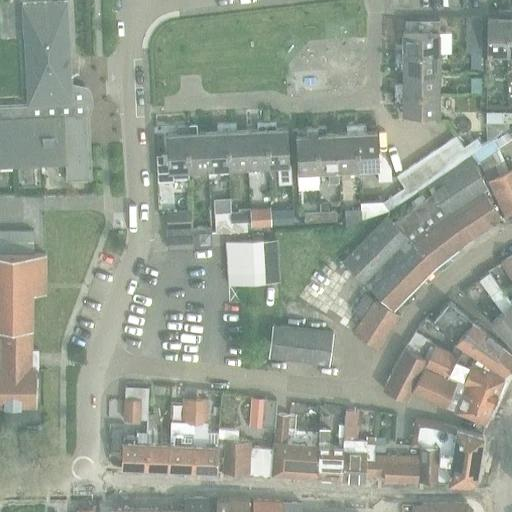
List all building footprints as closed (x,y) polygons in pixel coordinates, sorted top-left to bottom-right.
[(0,0),(0,163),(65,160),(66,180),(90,179),(86,114),(88,112),(88,109),(88,106),(87,104),(86,101),(86,100),(85,100),(85,101),(72,101),(67,1),(22,3),(27,105),(0,106),(0,0)] [(507,52),(507,8),(498,8),(498,16),(486,16),(486,52),(507,52)] [(394,52),(438,52),(438,20),(404,20),(404,31),(402,31),(402,43),(394,43),(394,52)] [(471,52),(481,52),(481,37),(471,37),(471,52)] [(438,72),(438,52),(394,52),(394,62),(401,62),(401,72),(438,72)] [(481,69),(481,52),(471,52),(471,69),(481,69)] [(394,92),(438,92),(438,72),(401,72),(401,83),(394,83),(394,92)] [(470,93),(481,93),(481,77),(470,77),(470,93)] [(438,112),(438,92),(394,92),(394,102),(402,102),(402,112),(438,112)] [(511,121),(511,111),(501,112),(501,121),(511,121)] [(501,121),(501,112),(486,112),(486,121),(501,121)] [(276,120),(266,121),(268,164),(277,164),(278,183),(291,182),(290,163),(289,163),(287,128),(276,128),(276,120)] [(259,165),(268,164),(266,121),(257,121),(257,129),(246,130),(248,166),(248,174),(259,173),(259,165)] [(511,121),(501,121),(486,121),(486,142),(508,128),(508,122),(511,121)] [(248,166),(246,130),(236,130),(236,122),(225,123),(227,167),(248,166)] [(209,168),(227,167),(225,123),(217,123),(217,131),(207,132),(209,168)] [(337,168),(358,167),(355,123),(346,124),(346,132),(336,132),(337,168)] [(355,123),(358,167),(376,167),(377,179),(390,179),(390,166),(379,151),(377,151),(376,131),(365,131),(364,123),(355,123)] [(169,170),(188,169),(186,125),(176,126),(177,133),(166,134),(167,154),(157,155),(158,180),(169,180),(169,170)] [(209,168),(207,132),(197,132),(196,125),(186,125),(188,169),(209,168)] [(306,135),(295,135),(298,183),(319,182),(318,169),(315,125),(305,126),(306,135)] [(337,168),(336,132),(325,133),(325,125),(315,125),(318,169),(328,169),(328,182),(338,182),(337,168)] [(499,149),(498,147),(511,138),(507,131),(493,141),(492,139),(471,154),(478,164),(480,163),(487,178),(504,214),(511,210),(511,166),(508,168),(504,159),(500,161),(496,151),(499,149)] [(458,161),(468,153),(454,134),(444,141),(458,161)] [(448,167),(458,161),(444,141),(435,147),(448,167)] [(438,174),(448,167),(435,147),(425,154),(438,174)] [(399,264),(414,284),(435,262),(474,232),(499,216),(498,213),(482,189),(485,187),(469,153),(468,153),(458,161),(448,167),(438,174),(428,181),(426,182),(431,190),(392,220),(386,214),(363,239),(397,266),(399,264)] [(428,181),(438,174),(425,154),(415,161),(428,181)] [(426,182),(428,181),(415,161),(406,168),(418,187),(426,182)] [(390,195),(382,200),(388,208),(396,203),(418,187),(406,168),(395,175),(403,186),(390,195)] [(364,207),(365,195),(350,195),(350,206),(364,207)] [(320,203),(321,221),(336,220),(336,210),(328,210),(327,202),(320,203)] [(305,222),(321,221),(320,203),(319,203),(319,211),(304,211),(305,222)] [(249,207),(250,226),(271,225),(271,223),(270,212),(270,206),(249,207)] [(344,210),(345,225),(361,219),(360,209),(344,210)] [(166,211),(167,228),(191,227),(190,210),(166,211)] [(215,232),(231,231),(230,211),(214,212),(215,232)] [(230,211),(231,231),(247,230),(246,220),(231,221),(230,211)] [(286,211),(270,212),(271,223),(286,222),(286,211)] [(167,234),(168,248),(192,247),(191,232),(167,234)] [(244,283),(263,281),(261,239),(226,241),(228,283),(243,282),(244,282),(244,283)] [(261,239),(263,281),(279,281),(277,239),(262,240),(262,239),(261,239)] [(391,309),(414,284),(399,264),(397,266),(363,239),(342,260),(391,309)] [(45,293),(45,253),(0,252),(0,404),(36,405),(37,367),(38,367),(38,349),(32,349),(31,293),(45,293)] [(511,253),(499,261),(511,281),(511,253)] [(511,305),(510,304),(511,302),(488,271),(477,279),(501,311),(490,321),(511,343),(511,305)] [(351,332),(376,348),(398,314),(373,298),(351,332)] [(453,339),(474,353),(504,373),(511,361),(511,352),(447,300),(430,320),(453,339)] [(267,355),(327,363),(331,331),(271,323),(267,355)] [(195,352),(197,338),(182,336),(181,350),(195,352)] [(444,375),(454,353),(433,343),(426,357),(422,364),(444,375)] [(404,346),(382,388),(405,399),(410,389),(422,364),(426,357),(404,346)] [(453,380),(442,405),(485,422),(502,377),(504,373),(474,353),(463,379),(446,372),(444,375),(453,380)] [(453,380),(444,375),(422,364),(410,389),(442,405),(453,380)] [(147,413),(147,412),(148,385),(125,384),(124,417),(147,417),(147,413)] [(194,419),(195,396),(183,396),(183,419),(194,419)] [(195,396),(194,419),(193,442),(192,468),(215,469),(216,444),(206,443),(207,396),(195,396)] [(273,428),(274,409),(275,400),(249,399),(248,427),(273,428)] [(271,474),(316,477),(318,439),(287,436),(290,411),(274,409),(273,428),(272,447),(271,474)] [(369,440),(369,439),(366,439),(365,451),(356,451),(357,425),(357,409),(344,409),(343,437),(341,478),(365,479),(365,474),(371,474),(372,440),(369,440)] [(169,468),(169,441),(156,440),(156,427),(154,412),(147,412),(147,413),(147,417),(147,430),(146,467),(169,468)] [(438,446),(437,480),(470,481),(476,477),(483,435),(443,422),(415,417),(410,444),(419,445),(438,446)] [(271,474),(272,447),(251,445),(251,440),(237,439),(238,428),(218,427),(218,438),(225,438),(223,470),(250,472),(271,474)] [(339,437),(338,445),(328,445),(329,428),(318,428),(318,439),(316,477),(341,478),(343,437),(339,437)] [(146,467),(147,430),(137,430),(137,433),(123,433),(122,465),(146,467)] [(192,468),(193,442),(183,442),(183,436),(169,435),(169,441),(169,468),(192,468)] [(411,480),(411,455),(374,454),(375,439),(369,439),(369,440),(372,440),(371,474),(383,474),(383,479),(411,480)] [(411,480),(437,480),(438,446),(419,445),(419,455),(411,455),(411,480)] [(184,508),(183,511),(208,511),(208,497),(184,496),(184,508)] [(247,511),(248,498),(216,497),(215,511),(247,511)] [(299,511),(300,502),(282,501),(282,500),(252,498),(251,511),(299,511)] [(422,503),(422,511),(471,511),(472,508),(466,503),(422,503)]
